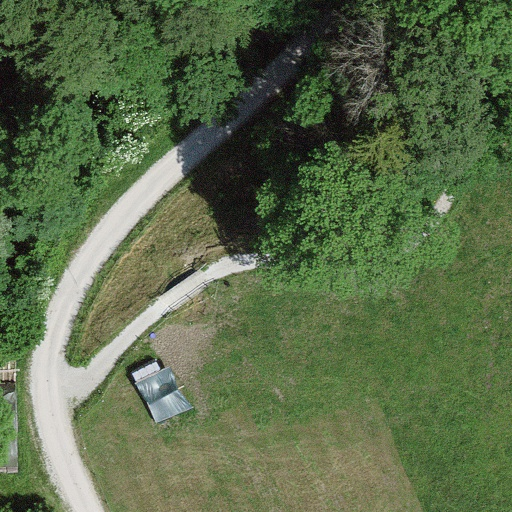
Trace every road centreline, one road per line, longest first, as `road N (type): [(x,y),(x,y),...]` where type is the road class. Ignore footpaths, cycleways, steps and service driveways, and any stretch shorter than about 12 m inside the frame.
road 1 (unclassified): [(86,511),(57,441),(51,318),(93,252),(344,0)]
road 2 (track): [(55,400),(78,390),(194,279),(248,261),(382,259),(421,236),(485,124),(511,99)]
